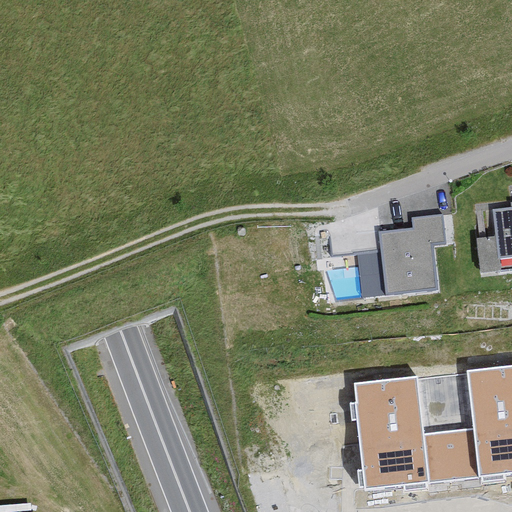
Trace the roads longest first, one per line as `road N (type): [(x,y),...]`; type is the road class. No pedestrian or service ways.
road 1 (trunk): [(24,0),(118,328),(191,511)]
road 2 (track): [(412,188),(348,209),(208,220),(0,303)]
